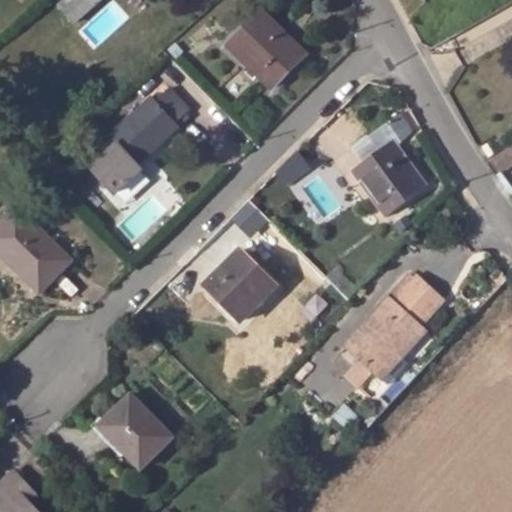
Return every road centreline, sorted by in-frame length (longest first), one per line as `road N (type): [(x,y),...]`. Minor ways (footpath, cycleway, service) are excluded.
road 1 (residential): [(390,30),(36,395)]
road 2 (residential): [(511,231),(390,30)]
